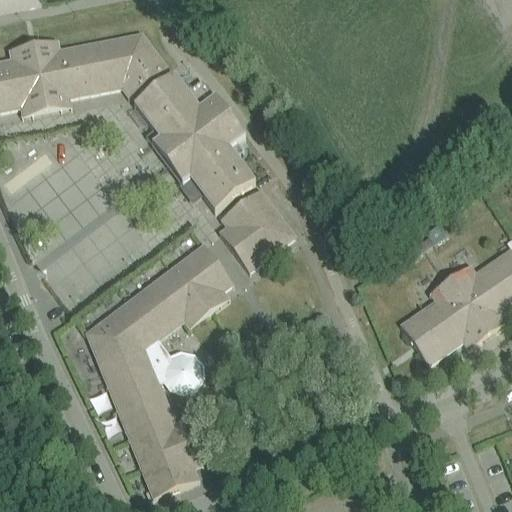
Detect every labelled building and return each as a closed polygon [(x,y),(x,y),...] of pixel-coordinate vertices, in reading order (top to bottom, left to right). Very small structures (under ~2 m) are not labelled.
[(0,116),(1,116),(20,112),(22,123),(72,113),(70,103),(122,92),(129,101),(128,102),(128,103),(169,73),(168,72),(167,73),(142,40),(60,56),(58,45),(8,55),(11,66),(0,67),(0,116)] [(229,155),(246,142),(215,102),(202,85),(186,98),(174,82),(175,81),(175,80),(134,111),(135,112),(136,111),(154,134),(154,135),(146,141),(189,198),(197,192),(215,216),(214,217),(215,218),(255,187),(255,186),(253,187),(229,155)] [(261,195),(220,225),(221,226),(223,225),(228,233),(221,238),(220,237),(219,237),(249,278),(250,277),(249,276),(295,242),(260,197),(262,195),(261,195)] [(425,238),(427,241),(433,249),(445,241),(438,230),(437,229),(425,238)] [(404,253),(405,254),(412,264),(424,256),(416,245),(404,253)] [(172,364),(158,345),(183,326),(189,335),(230,304),(223,295),(232,289),(233,291),(234,289),(203,249),(202,250),(203,251),(87,339),(154,502),(152,503),(152,504),(200,485),(199,484),(198,485),(194,475),(203,471),(184,424),(174,428),(159,389),(166,386),(172,394),(183,398),(195,394),(201,384),(201,372),(193,363),(181,360),(172,364)] [(471,270),(446,287),(429,299),(435,308),(402,331),(401,329),(400,330),(429,372),(430,371),(429,369),(462,347),(468,355),(510,327),(504,318),(511,312),(511,256),(510,254),(509,255),(510,256),(477,279),(471,270)]
